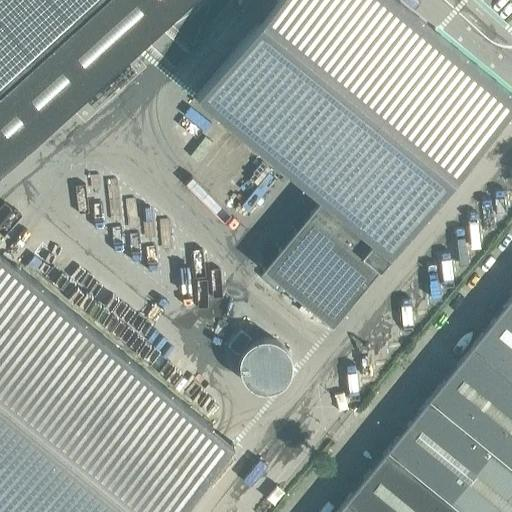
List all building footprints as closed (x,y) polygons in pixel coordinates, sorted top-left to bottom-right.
[(0,0),(0,86),(39,52),(95,0),(0,0)] [(332,324),(511,104),(511,93),(398,0),(239,0),(260,16),(196,93),(321,196),(263,267),(321,315),(325,319),(332,324)] [(0,511),(176,511),(205,478),(211,483),(229,461),(223,455),(233,442),(0,250),(0,511)] [(511,292),(492,317),(511,333),(511,292)] [(511,333),(492,317),(470,344),(511,377),(511,333)] [(238,352),(251,336),(241,328),(228,344),(238,352)] [(511,377),(470,344),(428,395),(492,446),(511,462),(511,377)] [(428,395),(408,421),(471,472),(490,448),(492,446),(428,395)] [(408,421),(386,446),(450,497),(471,472),(408,421)] [(386,446),(345,497),(363,511),(468,511),(450,497),(386,446)] [(471,472),(450,497),(468,511),(511,511),(511,462),(492,446),(490,448),(471,472)] [(363,511),(345,497),(332,511),(363,511)]
